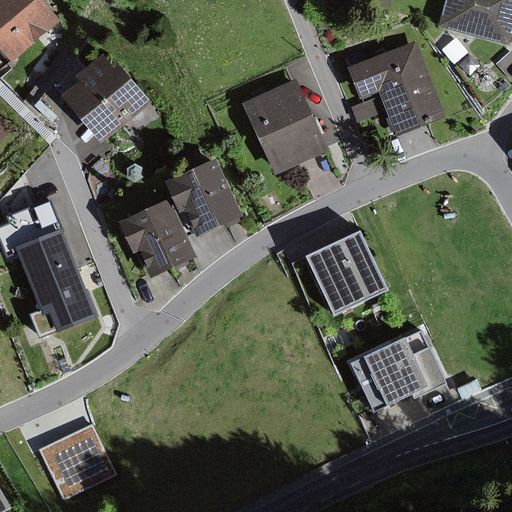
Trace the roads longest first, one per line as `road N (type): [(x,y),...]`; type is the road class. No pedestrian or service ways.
road 1 (residential): [(0,420),(74,388),(270,242),(371,188)]
road 2 (tertiary): [(285,511),(511,407)]
road 3 (residential): [(371,188),(290,0)]
